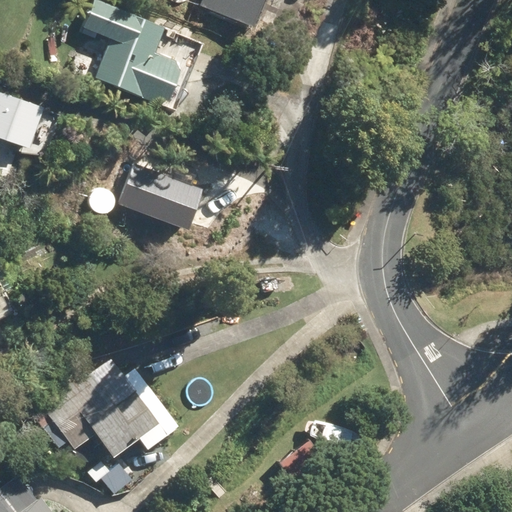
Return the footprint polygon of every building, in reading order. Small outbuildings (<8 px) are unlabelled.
[(201,0),(198,10),(251,32),(263,0),(201,0)] [(112,43),(95,82),(157,110),(165,106),(176,81),(171,65),(152,57),(163,32),(93,2),(81,29),(112,43)] [(0,142),(42,159),(58,116),(0,93),(0,142)] [(138,164),(111,203),(138,221),(164,183),(138,164)] [(0,357),(8,354),(0,337),(0,323),(11,317),(0,295),(0,357)] [(38,407),(43,413),(34,419),(58,451),(65,446),(72,455),(92,440),(109,463),(137,443),(146,455),(176,431),(130,370),(120,377),(109,361),(88,377),(85,372),(38,407)] [(327,466),(308,442),(279,465),(297,489),(327,466)] [(0,511),(48,511),(41,502),(38,505),(15,477),(0,488),(0,511)]
